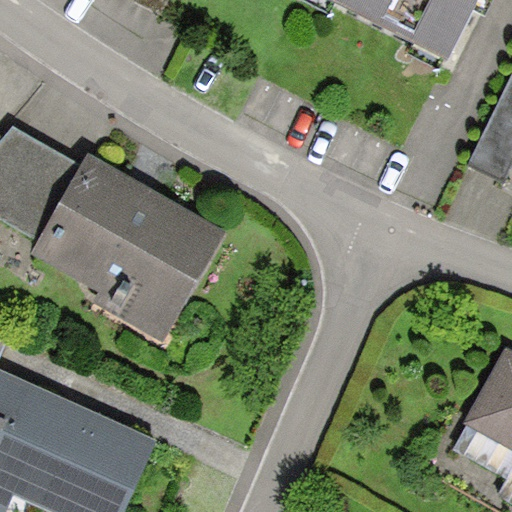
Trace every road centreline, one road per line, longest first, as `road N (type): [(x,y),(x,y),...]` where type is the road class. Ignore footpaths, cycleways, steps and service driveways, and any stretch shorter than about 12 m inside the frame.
road 1 (residential): [(0,0),(367,231)]
road 2 (residential): [(367,231),(250,511)]
road 3 (residential): [(367,231),(511,280)]
